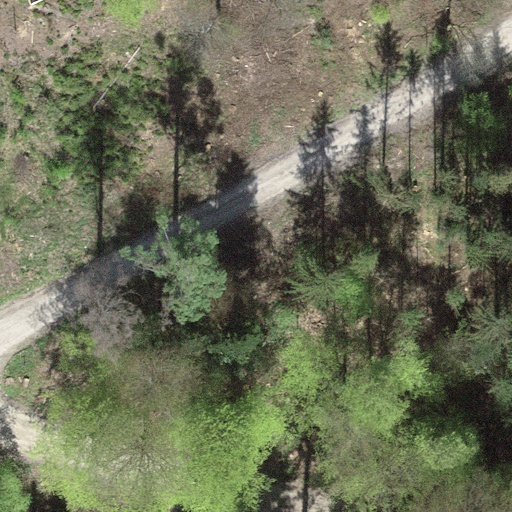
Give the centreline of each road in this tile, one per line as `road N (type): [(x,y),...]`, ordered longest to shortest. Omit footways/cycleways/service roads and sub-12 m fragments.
road 1 (track): [(511,34),(0,336)]
road 2 (track): [(308,511),(0,418)]
